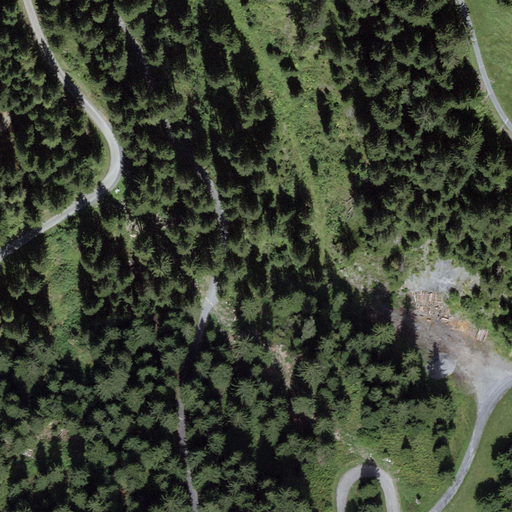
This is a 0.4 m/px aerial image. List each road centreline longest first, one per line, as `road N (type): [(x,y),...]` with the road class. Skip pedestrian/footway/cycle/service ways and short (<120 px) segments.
road 1 (track): [(191,511),(177,414),(217,292),(214,217),(202,167),(161,109),(114,0)]
road 2 (track): [(431,511),(459,478),(493,397),(511,381)]
road 3 (track): [(511,130),(493,101),(459,0)]
